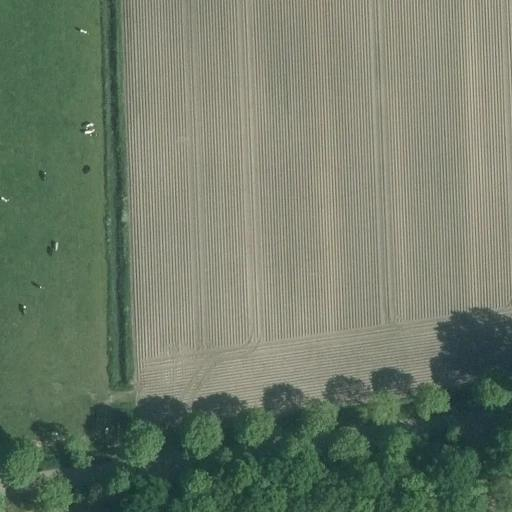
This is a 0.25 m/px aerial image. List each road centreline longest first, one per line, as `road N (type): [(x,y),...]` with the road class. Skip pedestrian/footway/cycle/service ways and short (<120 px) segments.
road 1 (tertiary): [(511,414),(156,464)]
road 2 (tertiary): [(0,487),(156,464)]
